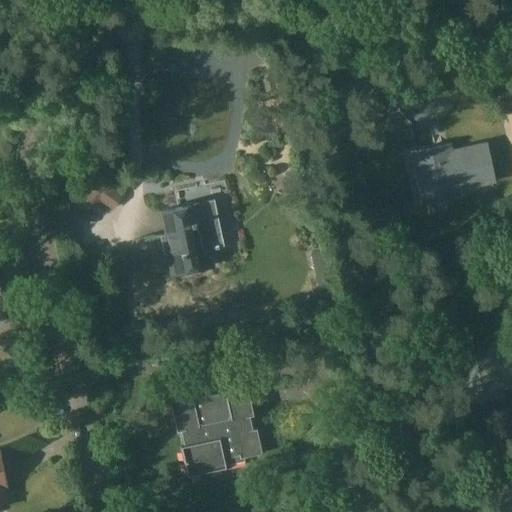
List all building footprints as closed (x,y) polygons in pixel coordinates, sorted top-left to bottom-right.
[(447,147),(415,154),(425,201),(457,194),(456,186),(490,179),(483,147),(449,154),(447,147)] [(167,251),(172,274),(213,265),(200,203),(161,211),(170,251),(167,251)] [(339,347),(333,325),(311,329),(317,352),(339,347)] [(491,351),(459,358),(467,397),(499,390),(498,386),(511,383),(511,350),(492,355),(491,351)] [(187,477),(228,468),(227,465),(244,462),(243,457),(262,453),(256,427),(253,428),(251,417),(254,416),(248,390),(226,395),(232,418),(200,426),(194,399),(193,400),(192,397),(171,401),(178,432),(181,431),(185,445),(180,446),(187,477)]
